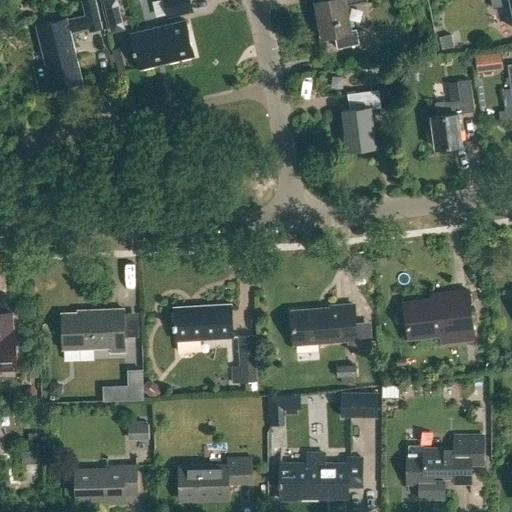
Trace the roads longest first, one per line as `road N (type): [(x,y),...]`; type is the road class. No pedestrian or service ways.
road 1 (residential): [(0,232),(286,221)]
road 2 (residential): [(286,221),(511,194)]
road 3 (residential): [(286,221),(275,85),(255,0)]
